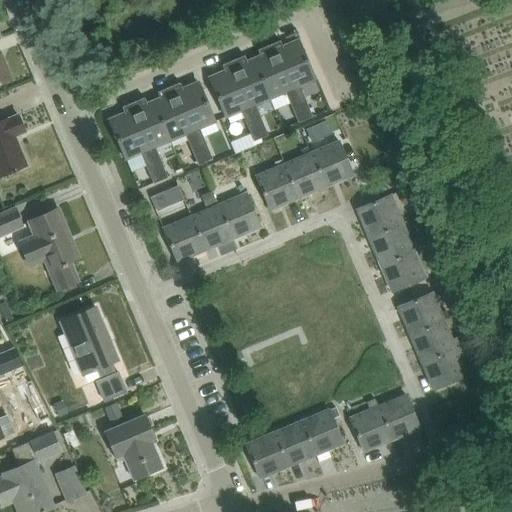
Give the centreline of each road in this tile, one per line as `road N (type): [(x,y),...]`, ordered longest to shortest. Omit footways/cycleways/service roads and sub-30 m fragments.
road 1 (residential): [(139,295),(337,212),(441,455),(228,507)]
road 2 (residential): [(332,0),(66,113)]
road 3 (unclassified): [(139,295),(228,507)]
road 4 (unclassified): [(66,113),(139,295)]
road 5 (unclassified): [(18,0),(66,113)]
